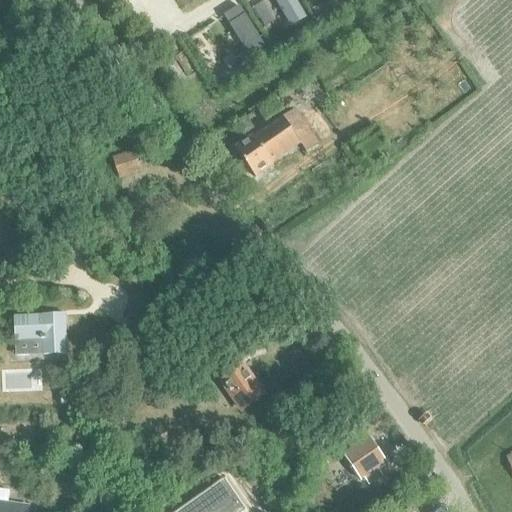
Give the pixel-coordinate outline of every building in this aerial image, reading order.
[(304,15),(294,0),(273,0),(288,24),(304,15)] [(263,3),(252,9),(258,18),(268,12),(263,3)] [(260,42),(238,6),(227,13),(249,49),(260,42)] [(321,6),(312,11),(318,22),(327,17),(321,6)] [(315,74),(328,95),(377,64),(364,43),(315,74)] [(234,61),(227,66),(233,76),(240,71),(234,61)] [(235,149),(255,179),(273,167),(271,165),(300,146),(306,154),(318,146),(295,111),(253,139),(252,137),(235,149)] [(247,120),(232,130),(239,140),(254,130),(247,120)] [(377,126),(341,149),(354,168),(359,174),(367,168),(393,150),(380,131),(377,126)] [(112,160),(118,180),(141,172),(135,153),(112,160)] [(168,190),(124,211),(132,229),(176,208),(168,190)] [(155,285),(167,301),(206,273),(195,257),(155,285)] [(15,318),(15,342),(42,342),(43,356),(67,355),(65,316),(15,318)] [(126,335),(143,336),(143,319),(126,318),(126,335)] [(249,362),(218,384),(240,414),(265,396),(260,388),(265,384),(249,362)] [(307,379),(295,390),(302,397),(313,387),(307,379)] [(343,456),(361,482),(364,480),(368,487),(383,477),(378,470),(387,464),(369,438),(343,456)] [(222,480),(176,511),(242,511),(244,511),(222,480)] [(0,511),(15,511),(17,506),(7,505),(9,493),(0,491),(0,511)]
